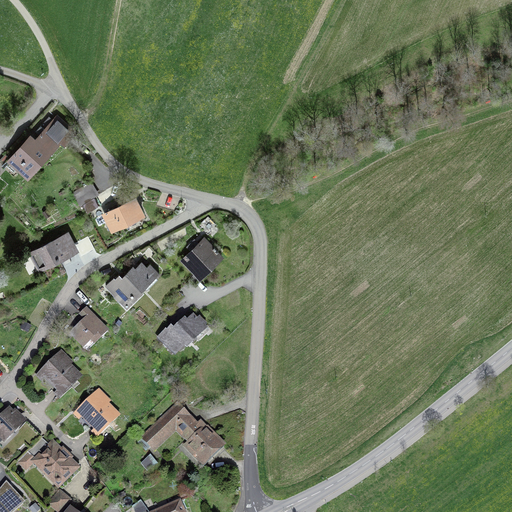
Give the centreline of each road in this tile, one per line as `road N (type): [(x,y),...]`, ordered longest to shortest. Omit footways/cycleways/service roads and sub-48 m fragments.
road 1 (residential): [(214,201),(249,215),(259,234),(255,511)]
road 2 (residential): [(0,392),(74,281),(214,201)]
road 3 (tertiary): [(511,348),(380,454),(314,495)]
road 4 (residential): [(55,89),(123,173),(214,201)]
road 5 (track): [(120,0),(98,98),(79,118)]
